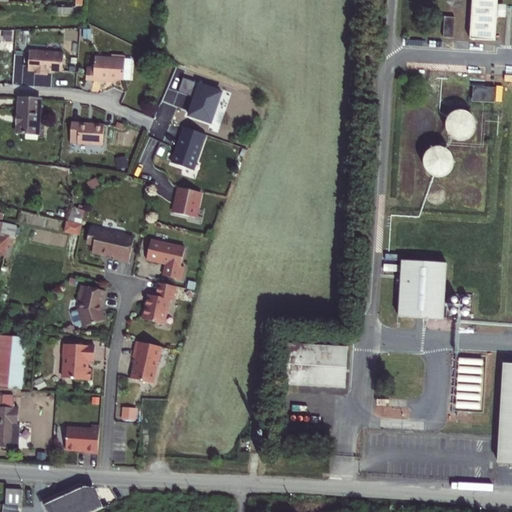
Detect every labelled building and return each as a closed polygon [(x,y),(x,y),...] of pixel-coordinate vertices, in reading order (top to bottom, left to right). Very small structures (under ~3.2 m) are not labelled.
[(504,5),(477,3),(475,54),(501,55),(504,5)] [(27,42),(25,63),(62,67),(65,46),(27,42)] [(85,73),(128,74),(129,50),(86,49),(85,73)] [(199,83),(188,117),(211,125),(223,91),(199,83)] [(473,86),(472,101),(494,103),(495,88),(473,86)] [(38,92),(18,91),(17,129),(37,129),(38,92)] [(469,113),(465,111),(460,110),(456,111),(451,112),(448,115),(445,119),(443,123),(442,128),(443,133),(444,137),(447,141),(451,144),(455,146),(460,146),(465,146),(469,144),(473,141),(476,137),(478,133),(478,128),(478,124),(476,119),(473,115),(469,113)] [(101,140),(103,119),(71,116),(69,137),(101,140)] [(206,135),(183,127),(170,162),(193,170),(206,135)] [(123,143),(126,132),(119,130),(116,141),(123,143)] [(448,149),(443,147),(439,146),(434,147),(430,149),(426,151),(423,155),(421,159),(421,164),(421,169),(423,173),(426,177),(429,180),(434,182),(438,182),(443,182),(447,180),(451,177),(454,173),(456,169),(457,164),(456,160),(454,155),(451,152),(448,149)] [(201,184),(177,179),(174,192),(176,192),(173,205),(195,210),(201,184)] [(62,224),(80,227),(82,217),(65,213),(62,224)] [(0,247),(7,249),(9,238),(12,239),(16,218),(0,214),(0,247)] [(114,227),(90,221),(87,234),(90,236),(93,238),(92,247),(100,249),(102,247),(113,250),(112,253),(128,257),(134,234),(126,232),(125,228),(116,225),(114,227)] [(185,240),(152,232),(147,252),(166,257),(164,267),(182,272),(185,260),(180,258),(185,240)] [(440,262),(393,258),(389,315),(435,318),(440,262)] [(147,287),(142,310),(164,315),(169,292),(173,293),(176,278),(158,274),(155,288),(147,287)] [(106,282),(82,277),(78,292),(81,295),(79,301),(85,318),(106,311),(103,302),(101,302),(100,298),(101,296),(103,297),(106,282)] [(0,379),(9,380),(14,332),(0,331),(0,379)] [(162,339),(136,333),(132,349),(135,350),(130,370),(154,376),(162,339)] [(94,339),(65,336),(62,339),(62,347),(64,349),(62,370),(89,373),(90,361),(86,361),(87,353),(93,353),(94,339)] [(346,350),(281,343),(277,378),(343,385),(346,350)] [(511,364),(501,363),(493,459),(511,459),(511,364)] [(16,391),(0,389),(0,437),(22,440),(23,430),(20,430),(21,417),(18,417),(19,400),(15,400),(16,391)] [(314,404),(315,394),(296,393),(295,411),(310,412),(310,404),(314,404)] [(123,419),(138,419),(138,406),(124,406),(123,419)] [(91,417),(68,416),(66,438),(78,439),(78,437),(85,437),(84,441),(98,442),(100,414),(91,413),(91,417)] [(255,441),(254,448),(262,449),(262,441),(255,441)] [(94,479),(50,502),(55,511),(93,511),(107,505),(94,479)] [(28,484),(10,482),(8,498),(23,500),(26,501),(28,484)] [(6,498),(7,511),(11,511),(23,511),(23,500),(8,498),(6,498)]
